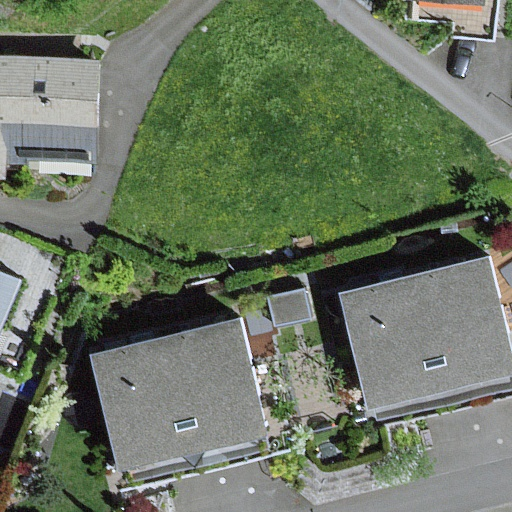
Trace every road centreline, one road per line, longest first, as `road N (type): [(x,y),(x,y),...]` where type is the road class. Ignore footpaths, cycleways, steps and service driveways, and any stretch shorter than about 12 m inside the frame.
road 1 (residential): [(511,145),(333,0)]
road 2 (residential): [(390,511),(511,483)]
